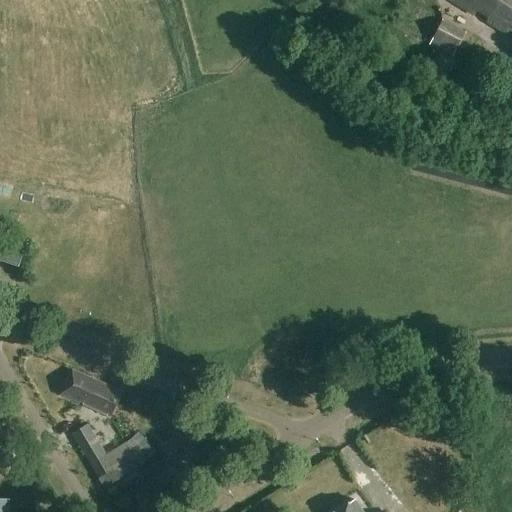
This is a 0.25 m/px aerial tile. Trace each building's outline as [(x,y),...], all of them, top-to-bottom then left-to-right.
[(511,0),(434,0),(436,1),(437,0),(444,0),(472,17),(476,11),(489,20),(486,23),(511,39),(511,0)] [(450,57),(465,33),(443,20),(428,44),(450,57)] [(423,60),(427,51),(405,40),(401,50),(423,60)] [(438,53),(426,75),(443,85),(455,63),(438,53)] [(0,262),(17,268),(20,257),(0,251),(0,250),(0,262)] [(110,417),(121,392),(72,370),(61,394),(110,417)] [(71,436),(102,482),(118,471),(86,425),(71,436)] [(137,432),(126,441),(143,460),(154,451),(159,446),(142,428),(137,432)] [(8,511),(9,499),(0,498),(0,511),(8,511)] [(361,511),(355,502),(339,511),(361,511)]
